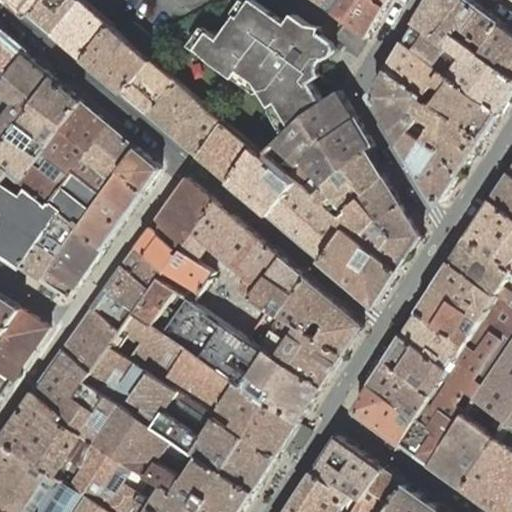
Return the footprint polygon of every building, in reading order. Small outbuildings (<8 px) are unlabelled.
[(43,0),(15,0),(32,14),(43,0)] [(43,0),(32,14),(56,34),(83,0),(43,0)] [(83,0),(56,34),(85,58),(113,24),(84,0),(83,0)] [(312,112),(327,101),(314,84),(323,77),(321,73),(321,66),(325,60),(328,58),(333,52),(334,43),(333,39),(293,12),(287,22),(255,0),(252,0),(250,4),(241,17),(238,14),(221,39),(211,32),(198,50),(236,78),(242,70),(258,82),(287,133),(290,132),(288,131),(300,121),(312,112)] [(241,17),(250,4),(244,0),(242,0),(234,12),(238,14),(241,17)] [(371,34),(387,6),(378,0),(344,0),(340,7),(336,4),(337,3),(332,0),(331,0),(329,4),(337,10),(371,34)] [(433,0),(421,21),(453,44),(461,33),(464,36),(470,28),(471,29),(486,8),(475,0),(433,0)] [(511,26),(486,8),(471,29),(470,28),(464,36),(480,48),(484,51),(511,71),(511,26)] [(421,21),(408,41),(440,64),(450,50),(454,44),(453,44),(421,21)] [(85,58),(126,92),(153,58),(150,56),(124,34),(113,24),(85,58)] [(191,46),(198,50),(211,32),(204,27),(191,46)] [(0,89),(28,52),(0,28),(0,89)] [(451,66),(448,70),(505,111),(511,99),(511,71),(484,51),(480,48),(464,36),(461,33),(453,44),(454,44),(450,50),(451,50),(452,51),(453,51),(454,51),(455,51),(456,50),(457,51),(457,50),(458,50),(458,49),(459,49),(459,48),(468,55),(458,70),(451,66)] [(408,41),(392,68),(427,94),(429,95),(436,86),(448,70),(440,64),(408,41)] [(450,50),(440,64),(448,70),(451,66),(458,70),(468,55),(459,48),(459,49),(458,49),(458,50),(457,50),(457,51),(456,50),(455,51),(454,51),(453,51),(452,51),(451,50),(450,50)] [(56,76),(28,52),(0,89),(0,149),(29,112),(56,76)] [(126,92),(150,112),(177,78),(164,67),(153,58),(126,92)] [(376,94),(407,143),(417,128),(425,115),(429,109),(435,100),(429,95),(427,94),(392,68),(376,94)] [(439,103),(487,139),(505,111),(448,70),(436,86),(437,86),(438,86),(438,87),(439,87),(440,87),(441,86),(441,87),(442,87),(442,86),(443,86),(444,86),(444,85),(444,84),(450,88),(439,103)] [(84,99),(56,76),(29,112),(0,149),(0,157),(13,169),(23,178),(52,141),(84,99)] [(201,155),(226,120),(177,78),(150,112),(201,155)] [(360,117),(343,89),(327,101),(312,112),(300,121),(288,131),(290,132),(287,133),(266,154),(280,166),(287,172),(290,175),(306,159),(324,142),(360,117)] [(112,123),(84,99),(52,141),(23,178),(32,185),(52,203),(77,170),(112,123)] [(446,150),(465,172),(487,139),(439,103),(435,100),(429,109),(425,115),(433,120),(438,125),(429,137),(446,150)] [(417,128),(407,143),(443,202),(445,201),(465,172),(446,150),(429,137),(438,125),(433,120),(425,115),(417,128)] [(376,144),(360,117),(324,142),(306,159),(328,185),(339,175),(348,167),(371,148),(376,144)] [(232,182),(257,147),(226,120),(201,155),(232,182)] [(140,146),(112,123),(77,170),(107,193),(123,170),(140,146)] [(163,166),(140,146),(123,170),(148,190),(163,168),(163,166)] [(280,166),(266,154),(257,147),(232,182),(270,214),(298,182),(290,175),(287,172),(280,166)] [(387,175),(371,148),(348,167),(355,177),(346,183),(339,175),(328,185),(314,196),(324,205),(335,195),(347,211),(364,196),(387,175)] [(0,189),(5,182),(13,169),(0,157),(0,189)] [(355,177),(348,167),(339,175),(346,183),(355,177)] [(26,196),(5,182),(0,189),(0,248),(27,266),(44,240),(51,231),(65,211),(83,225),(107,193),(77,170),(52,203),(32,185),(26,196)] [(123,170),(107,193),(83,225),(82,227),(108,248),(148,190),(123,170)] [(511,173),(495,199),(511,211),(511,173)] [(404,202),(387,175),(364,196),(383,220),(404,202)] [(190,176),(155,225),(180,245),(176,250),(182,254),(186,247),(219,200),(190,176)] [(314,196),(298,182),(270,214),(323,259),(349,227),(339,218),(324,205),(314,196)] [(383,220),(364,196),(347,211),(339,218),(349,227),(372,245),(380,252),(402,269),(411,256),(383,220)] [(511,211),(495,199),(472,233),(511,263),(511,211)] [(219,200),(186,247),(215,267),(246,223),(219,200)] [(424,235),(404,202),(383,220),(411,256),(424,235)] [(82,227),(83,225),(65,211),(51,231),(58,236),(52,246),(44,240),(27,266),(45,278),(54,265),(82,227)] [(215,267),(220,271),(222,272),(256,295),(284,256),(246,223),(215,267)] [(181,289),(189,294),(199,301),(206,292),(220,271),(215,267),(186,247),(182,254),(176,250),(180,245),(155,225),(141,244),(170,268),(164,276),(181,289)] [(80,287),(108,248),(82,227),(54,265),(80,287)] [(349,227),(323,259),(377,304),(380,303),(402,269),(380,252),(369,266),(360,258),(372,245),(349,227)] [(58,236),(51,231),(44,240),(52,246),(58,236)] [(511,263),(472,233),(455,261),(501,294),(511,276),(511,263)] [(156,287),(164,276),(170,268),(141,244),(127,264),(156,287)] [(380,252),(372,245),(360,258),(369,266),(380,252)] [(309,276),(284,256),(256,295),(273,307),(283,313),(309,276)] [(455,261),(439,285),(484,319),(511,336),(511,298),(511,300),(501,294),(455,261)] [(126,329),(139,311),(156,287),(127,264),(98,306),(126,329)] [(75,295),(80,287),(54,265),(45,278),(72,295),(75,295)] [(206,292),(199,301),(253,337),(273,307),(256,295),(222,272),(220,271),(206,292)] [(158,323),(181,289),(164,276),(156,287),(139,311),(156,322),(158,323)] [(365,324),(309,276),(283,313),(311,331),(315,334),(320,337),(347,354),(365,326),(365,324)] [(439,285),(422,310),(469,343),(484,319),(439,285)] [(165,327),(189,294),(181,289),(158,323),(165,327)] [(0,338),(2,340),(25,307),(0,290),(0,338)] [(199,301),(189,294),(165,327),(192,346),(193,346),(240,378),(247,382),(270,348),(253,337),(199,301)] [(145,338),(156,322),(139,311),(126,329),(98,306),(69,348),(96,371),(114,346),(120,350),(132,358),(145,338)] [(25,307),(2,340),(0,343),(0,397),(2,399),(52,327),(52,325),(25,307)] [(273,307),(253,337),(270,348),(282,356),(297,333),(310,341),(315,334),(311,331),(283,313),(273,307)] [(422,310),(406,334),(453,367),(456,362),(469,343),(422,310)] [(469,343),(456,362),(461,365),(488,384),(511,348),(511,336),(484,319),(469,343)] [(192,346),(165,327),(158,323),(156,322),(145,338),(132,358),(120,350),(114,346),(96,371),(89,379),(102,388),(176,437),(197,451),(198,450),(207,435),(219,415),(217,414),(168,382),(172,375),(192,346)] [(326,385),(347,354),(320,337),(315,334),(310,341),(297,333),(282,356),(326,385)] [(406,334),(390,359),(437,392),(453,367),(406,334)] [(193,346),(192,346),(172,375),(222,406),(240,378),(193,346)] [(89,379),(96,371),(69,348),(39,390),(67,413),(64,417),(89,433),(104,444),(152,474),(176,437),(102,388),(89,379)] [(282,356),(270,348),(247,382),(303,420),(314,403),(326,385),(282,356)] [(468,412),(434,464),(450,475),(465,486),(511,417),(511,348),(488,384),(477,399),(468,412)] [(374,384),(421,416),(437,392),(390,359),(374,384)] [(421,416),(404,442),(419,453),(434,464),(468,412),(477,399),(488,384),(461,365),(456,362),(453,367),(437,392),(421,416)] [(247,382),(240,378),(222,406),(239,418),(234,425),(281,455),(292,438),(303,420),(247,382)] [(382,426),(404,442),(421,416),(374,384),(359,407),(359,410),(382,426)] [(39,390),(5,438),(60,474),(66,478),(76,485),(104,444),(89,433),(64,417),(67,413),(39,390)] [(219,415),(234,425),(239,418),(222,406),(217,414),(219,415)] [(207,435),(198,450),(204,454),(258,490),(281,455),(234,425),(219,415),(207,435)] [(511,511),(511,417),(465,486),(497,509),(501,511),(511,511)] [(325,460),(317,471),(339,485),(342,481),(357,492),(366,498),(387,467),(364,451),(341,434),(325,460)] [(197,451),(176,437),(152,474),(155,476),(167,483),(212,511),(243,511),(258,490),(204,454),(198,450),(197,451)] [(5,438),(0,445),(0,497),(19,511),(43,511),(33,505),(52,476),(57,479),(62,482),(66,478),(60,474),(5,438)] [(43,511),(131,511),(138,503),(155,476),(152,474),(104,444),(76,485),(66,478),(62,482),(57,479),(52,476),(33,505),(43,511)] [(390,511),(410,483),(399,475),(387,467),(366,498),(363,502),(356,511),(390,511)] [(306,487),(296,504),(307,511),(342,511),(354,496),(363,502),(366,498),(357,492),(342,481),(339,485),(317,471),(306,487)] [(212,511),(167,483),(155,476),(138,503),(131,511),(212,511)] [(450,511),(431,498),(410,483),(390,511),(450,511)] [(19,511),(0,497),(0,511),(19,511)]
